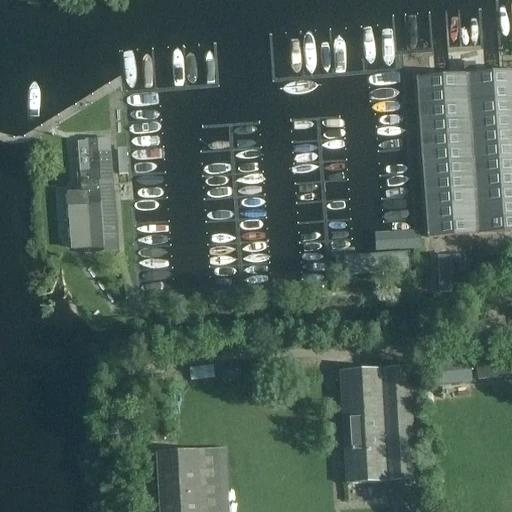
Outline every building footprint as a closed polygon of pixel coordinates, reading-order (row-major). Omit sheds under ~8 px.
[(511,233),(511,72),(475,75),(474,65),(463,66),(463,76),(416,79),(428,239),(511,233)] [(116,252),(108,141),(86,143),(88,173),(79,173),(81,193),(69,194),(73,251),(83,250),(84,257),(90,257),(90,254),(116,252)] [(412,250),(411,232),(373,234),(375,253),(412,250)] [(449,297),(448,276),(436,277),(438,300),(449,297)] [(509,378),(507,358),(475,361),(477,381),(509,378)] [(469,382),(468,362),(432,365),(434,385),(469,382)] [(415,482),(409,368),(340,372),(347,486),(415,482)] [(227,511),(224,450),(156,453),(159,511),(227,511)]
